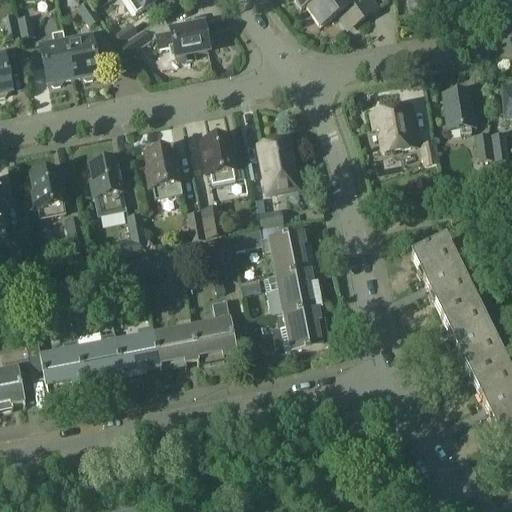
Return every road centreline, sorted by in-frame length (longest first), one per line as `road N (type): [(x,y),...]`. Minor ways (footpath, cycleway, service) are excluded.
road 1 (unclassified): [(0,456),(380,385)]
road 2 (residential): [(380,385),(337,160),(296,79)]
road 3 (residential): [(0,137),(296,79)]
road 4 (residential): [(296,79),(511,48)]
road 5 (residential): [(461,511),(380,385)]
